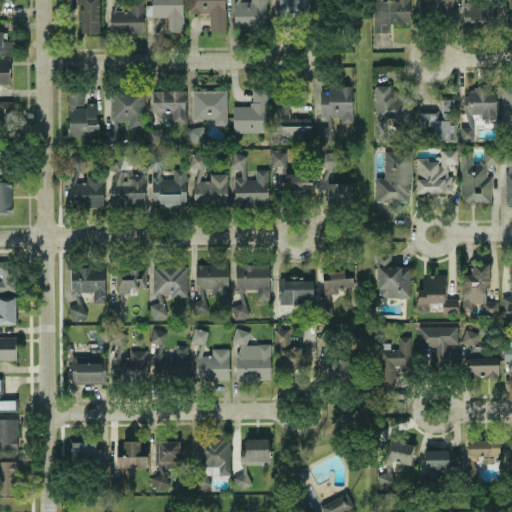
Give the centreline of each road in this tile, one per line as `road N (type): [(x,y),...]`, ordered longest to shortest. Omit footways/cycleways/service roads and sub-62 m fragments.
road 1 (residential): [(43,0),(49,511)]
road 2 (residential): [(278,234),(0,237)]
road 3 (residential): [(279,59),(44,61)]
road 4 (residential): [(273,410),(48,413)]
road 5 (residential): [(273,410),(294,430),(314,409),(293,389),(273,410)]
